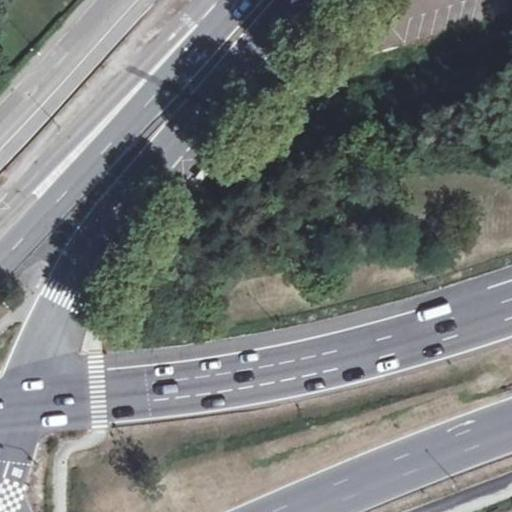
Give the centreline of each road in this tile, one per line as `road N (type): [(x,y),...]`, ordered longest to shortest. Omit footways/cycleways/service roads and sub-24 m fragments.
road 1 (primary): [(23,406),(80,262),(307,0)]
road 2 (primary): [(230,0),(0,255)]
road 3 (primary): [(300,370),(23,406)]
road 4 (motorway): [(295,511),(511,424)]
road 5 (motorway): [(511,310),(300,370)]
road 6 (tertiary): [(0,142),(131,0)]
